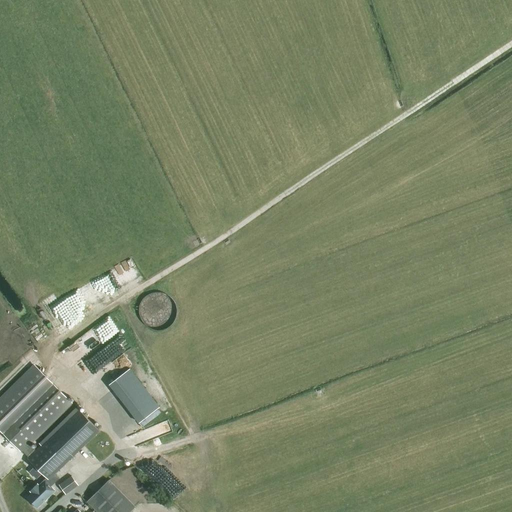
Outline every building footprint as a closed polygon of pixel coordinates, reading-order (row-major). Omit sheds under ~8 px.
[(72,404),(48,380),(36,368),(0,403),(0,431),(21,453),(22,452),(28,458),(27,459),(47,478),(38,486),(37,485),(30,492),(32,494),(28,498),(37,508),(51,495),(48,492),(60,480),(55,475),(99,431),(78,409),(35,451),(30,445),(72,404)] [(160,408),(130,369),(109,385),(139,424),(160,408)] [(135,443),(151,438),(148,429),(133,434),(135,443)] [(66,495),(78,486),(71,476),(59,485),(66,495)] [(96,511),(129,511),(134,508),(108,481),(86,502),(96,511)]
